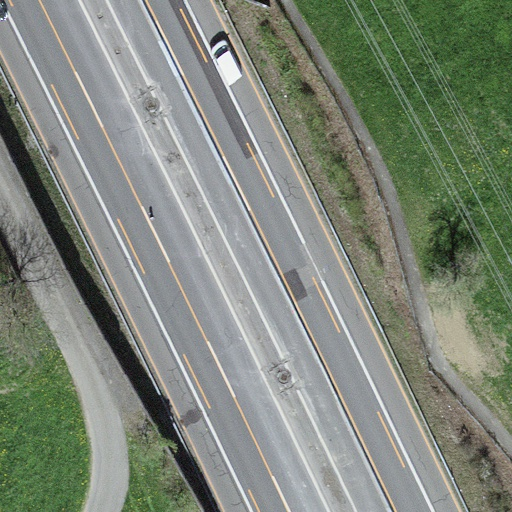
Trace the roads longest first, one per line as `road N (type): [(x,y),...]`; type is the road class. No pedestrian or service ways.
road 1 (motorway): [(38,0),(287,511)]
road 2 (motorway): [(392,511),(146,0)]
road 3 (track): [(103,511),(114,474),(105,400),(0,191)]
